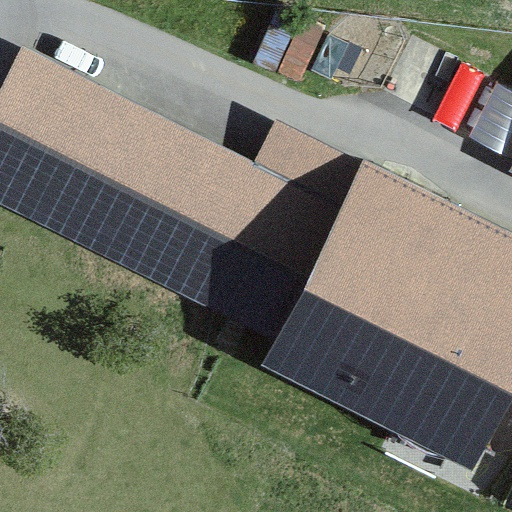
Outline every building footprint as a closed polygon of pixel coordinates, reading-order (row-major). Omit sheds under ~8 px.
[(308,69),(326,25),(282,6),(264,51),(308,69)] [(0,81),(0,200),(273,339),(344,199),(22,39),(0,81)] [(438,111),(509,141),(511,134),(511,76),(461,55),(438,111)] [(263,359),(332,393),(433,188),(367,155),(344,199),(273,339),(263,359)] [(332,393),(401,427),(505,225),(433,188),(332,393)] [(401,427),(469,462),(511,377),(511,228),(505,225),(401,427)]
